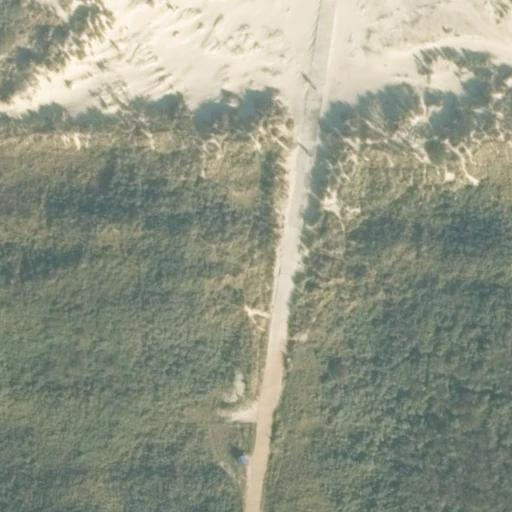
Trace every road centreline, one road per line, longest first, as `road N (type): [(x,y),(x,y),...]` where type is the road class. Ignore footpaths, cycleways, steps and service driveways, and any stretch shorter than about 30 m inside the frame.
road 1 (track): [(253,511),(309,116)]
road 2 (track): [(304,72),(238,61),(0,106)]
road 3 (track): [(511,61),(463,46),(372,52),(304,72)]
